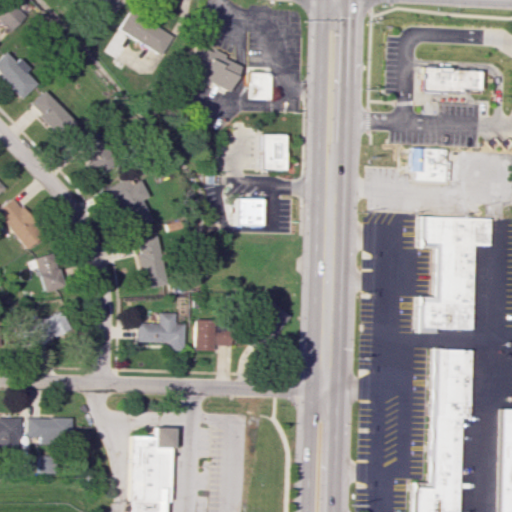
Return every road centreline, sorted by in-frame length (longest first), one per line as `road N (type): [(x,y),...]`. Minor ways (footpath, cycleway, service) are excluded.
road 1 (residential): [(322,388),(0,380)]
road 2 (residential): [(98,382),(100,279),(89,240),(57,189),(0,133)]
road 3 (primary): [(322,388),(332,158)]
road 4 (primary): [(323,0),(318,137),(332,158)]
road 5 (primary): [(332,158),(341,140),(345,0)]
road 6 (primary): [(322,388),(309,423),(305,511)]
road 7 (primary): [(333,511),(334,428),(322,388)]
